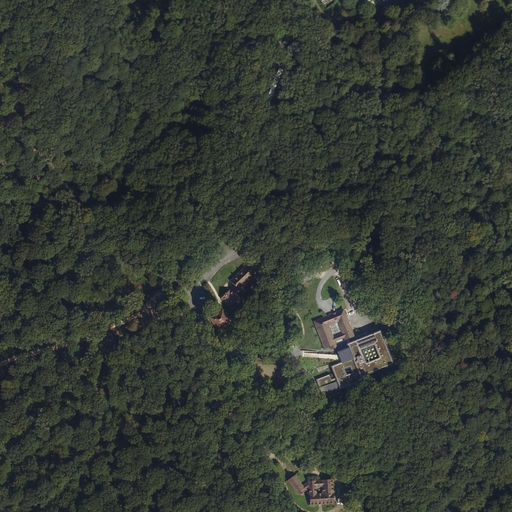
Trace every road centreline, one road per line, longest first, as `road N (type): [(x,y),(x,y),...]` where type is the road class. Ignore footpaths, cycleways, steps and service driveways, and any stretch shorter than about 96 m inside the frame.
road 1 (residential): [(282,0),(253,92),(216,165),(207,216),(163,288)]
road 2 (track): [(149,307),(150,394),(173,427),(195,441),(207,500),(227,511)]
